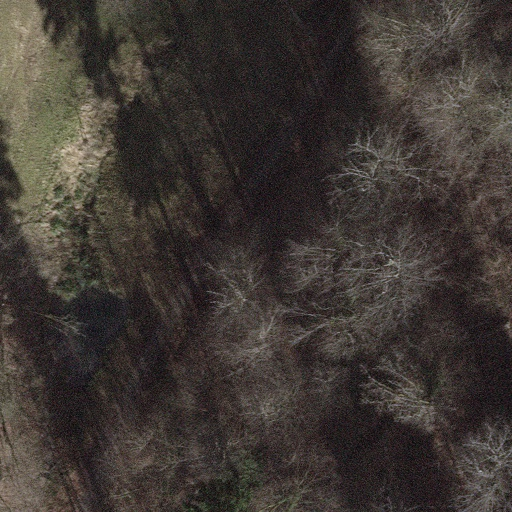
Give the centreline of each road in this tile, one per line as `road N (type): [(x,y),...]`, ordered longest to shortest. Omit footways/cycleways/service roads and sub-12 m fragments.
road 1 (track): [(366,0),(139,375),(90,511)]
road 2 (track): [(312,511),(382,420),(511,341)]
